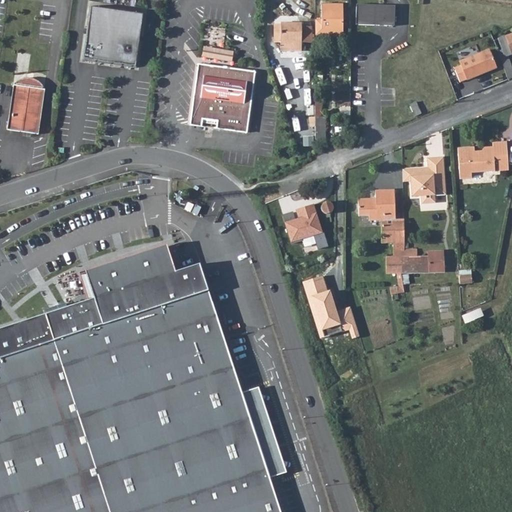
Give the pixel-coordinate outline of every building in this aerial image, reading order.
[(343,32),(343,24),(343,1),(322,1),(322,16),(316,16),(316,32),(343,32)] [(368,21),(394,23),(395,3),(356,1),(356,21),(368,21)] [(143,11),(89,4),(82,59),(136,66),(143,11)] [(274,39),(280,39),(280,46),(301,46),(301,39),(310,39),(310,23),(301,23),(301,19),(274,19),(274,39)] [(511,31),(492,39),(507,79),(511,76),(511,71),(506,54),(511,52),(511,31)] [(204,47),(203,58),(234,61),(235,49),(204,47)] [(454,68),(459,82),(497,67),(489,47),(460,59),(461,64),(454,68)] [(254,70),(198,63),(190,124),(247,131),(254,70)] [(282,84),(296,78),(290,64),(276,69),(282,84)] [(14,83),(8,128),(39,132),(45,87),(41,81),(37,78),(33,76),(28,75),(24,76),(19,78),(14,83)] [(311,83),(297,82),(297,96),(311,96),(311,83)] [(415,116),(422,113),(416,101),(410,104),(415,116)] [(315,113),(315,136),(325,136),(325,113),(315,113)] [(459,147),(460,151),(461,178),(473,177),(473,171),(510,169),(508,141),(495,141),(495,145),(488,145),(481,152),(476,152),(476,146),(459,147)] [(412,168),(413,181),(413,196),(423,195),(424,203),(438,203),(437,194),(448,194),(446,157),(430,158),(431,169),(424,169),(424,167),(412,168)] [(404,168),(404,181),(413,181),(412,168),(404,168)] [(361,200),(361,216),(371,216),(371,220),(382,220),(383,242),(404,242),(404,219),(397,219),(397,212),(397,190),(378,190),(378,203),(373,203),(373,200),(361,200)] [(321,207),(321,210),(321,212),(324,214),(326,215),(329,215),(331,215),(333,213),(334,210),(334,208),(334,206),(333,203),(331,202),(328,201),(326,202),(323,203),(322,205),(321,207)] [(187,204),(183,211),(189,214),(192,207),(187,204)] [(313,205),(294,210),(297,219),(283,223),(291,244),(322,233),(313,205)] [(0,511),(278,511),(249,421),(198,266),(172,274),(164,249),(139,256),(86,273),(94,299),(0,329),(0,511)] [(402,273),(402,255),(404,255),(404,249),(382,249),(382,257),(367,256),(367,273),(402,273)] [(402,273),(444,272),(443,250),(429,251),(429,256),(417,256),(417,249),(404,249),(404,255),(402,255),(402,273)] [(460,274),(461,284),(475,283),(474,274),(464,275),(460,274)]
